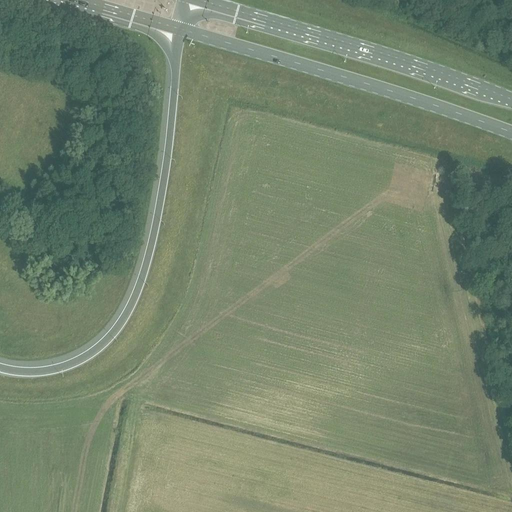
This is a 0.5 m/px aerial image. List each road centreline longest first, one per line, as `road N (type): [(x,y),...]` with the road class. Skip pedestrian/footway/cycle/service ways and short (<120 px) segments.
road 1 (motorway): [(179,30),(163,176),(140,282),(118,321),(78,361),(54,372),(0,371)]
road 2 (primary): [(179,30),(511,133)]
road 3 (primary): [(511,101),(404,60),(196,0)]
